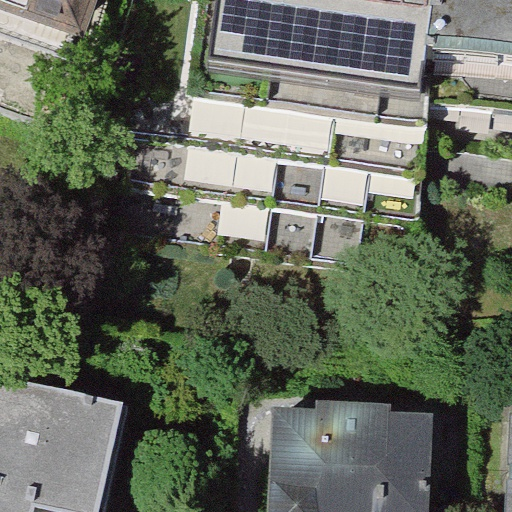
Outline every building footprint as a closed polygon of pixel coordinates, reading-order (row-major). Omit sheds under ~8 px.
[(103,0),(0,0),(0,10),(89,41),(103,0)] [(456,57),(462,0),(239,0),(229,79),(450,108),(456,57)] [(511,0),(462,0),(456,57),(511,63),(511,0)] [(0,511),(117,511),(137,426),(0,394),(0,511)] [(445,511),(449,431),(406,430),(406,422),(331,419),(331,426),(288,424),(284,511),(445,511)]
